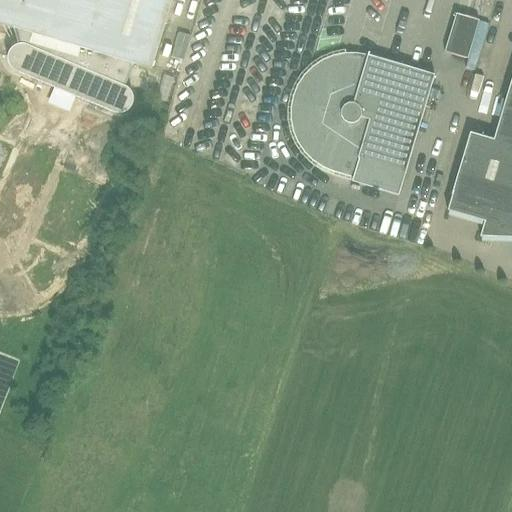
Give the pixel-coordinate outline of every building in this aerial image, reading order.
[(151,70),(157,49),(172,0),(0,0),(0,25),(13,29),(18,46),(15,47),(14,48),(12,49),(10,51),(9,53),(8,55),(7,57),(7,59),(7,62),(8,64),(9,66),(10,68),(11,70),(13,72),(15,73),(57,90),(56,94),(58,98),(61,101),(65,101),(69,100),(72,97),(114,114),(116,115),(118,115),(121,115),(123,114),(125,113),(127,112),(129,110),(131,108),(132,106),(132,104),(133,101),(133,99),(132,96),(131,94),(130,92),(128,90),(126,89),(124,87),(134,65),(151,70)] [(467,60),(470,49),(479,22),(456,15),(444,53),(467,60)] [(179,51),(182,26),(168,25),(166,50),(179,51)] [(397,196),(405,174),(434,76),(367,56),(367,57),(356,55),(346,55),(345,53),(332,55),(321,60),(311,67),(306,72),(302,75),(296,86),(291,97),(289,109),(289,121),(291,133),(296,144),(303,154),(311,163),(322,170),(333,174),(353,180),(352,183),(397,196)] [(469,134),(452,192),(453,193),(447,212),(484,223),(479,238),(511,239),(511,76),(493,141),(469,134)]
